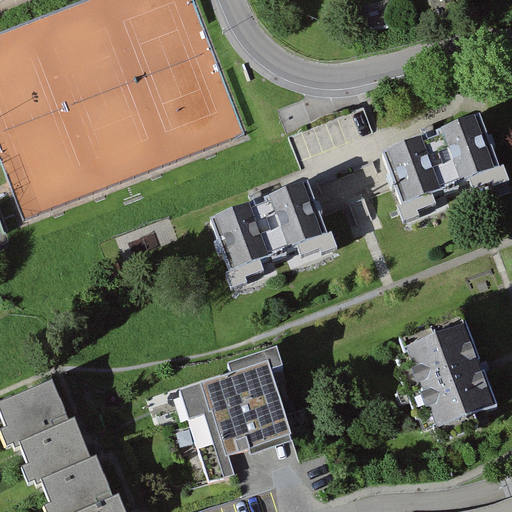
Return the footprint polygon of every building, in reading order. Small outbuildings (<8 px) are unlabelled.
[(426,136),(380,153),(400,207),(397,208),(403,224),(420,218),(418,212),(437,205),(434,196),(470,182),(473,190),(493,182),(495,188),(511,182),(505,165),(500,166),(480,115),(436,131),(439,137),(428,141),(426,136)] [(254,200),(208,217),(229,273),(226,274),(231,289),(247,283),(245,277),(264,270),(261,261),(298,248),(300,255),(321,248),(323,253),(337,248),(331,232),(326,234),(306,180),(263,196),(265,202),(256,206),(254,200)] [(464,317),(402,341),(408,357),(396,362),(424,437),(434,433),(439,447),(483,430),(479,419),(499,411),(485,373),(482,374),(478,362),(481,361),(464,317)] [(179,389),(208,481),(234,473),(229,456),(250,449),(252,455),(293,442),(270,369),(282,365),(277,348),(229,363),(231,372),(179,389)] [(41,480),(90,459),(73,420),(67,422),(50,383),(0,403),(0,410),(8,428),(0,431),(7,447),(13,445),(15,450),(21,448),(28,464),(21,467),(28,484),(36,481),(37,482),(41,480)] [(90,459),(41,480),(51,503),(44,506),(47,511),(126,511),(119,494),(113,497),(96,457),(90,459)]
